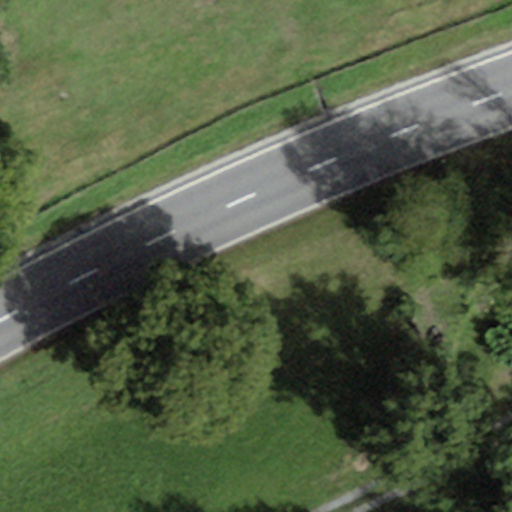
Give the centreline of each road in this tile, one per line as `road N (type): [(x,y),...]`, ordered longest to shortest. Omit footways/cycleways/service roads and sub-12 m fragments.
road 1 (primary): [(0,332),(229,211),(511,105)]
road 2 (track): [(380,511),(511,448)]
